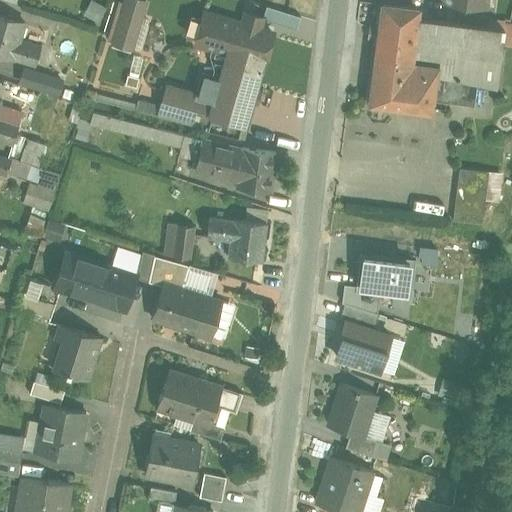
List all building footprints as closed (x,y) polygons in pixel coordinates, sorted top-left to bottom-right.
[(89,0),(82,15),(98,23),(105,8),(89,0)] [(147,2),(139,0),(127,0),(114,43),(133,48),(147,2)] [(505,28),(418,18),(419,9),(384,4),(371,103),(433,111),(435,97),(475,102),(478,85),(498,87),(505,28)] [(300,16),(267,6),(264,17),(296,27),(300,16)] [(25,21),(0,13),(0,54),(14,59),(15,57),(38,64),(43,47),(20,40),(25,21)] [(209,98),(168,86),(163,105),(139,99),(137,110),(244,137),(274,33),(261,29),(264,18),(248,13),(244,24),(206,13),(197,43),(215,48),(213,53),(217,69),(209,98)] [(14,83),(55,96),(60,79),(20,66),(14,83)] [(204,139),(94,111),(91,123),(183,147),(181,155),(199,160),(204,139)] [(20,125),(0,119),(0,137),(15,142),(20,125)] [(243,149),(204,139),(199,160),(196,170),(239,180),(238,187),(272,192),(273,188),(276,167),(278,152),(243,147),(243,149)] [(13,159),(0,154),(0,169),(9,173),(13,159)] [(488,173),(461,169),(454,220),(481,223),(488,173)] [(269,209),(247,206),(246,218),(268,220),(269,209)] [(234,218),(210,214),(207,235),(231,239),(234,218)] [(246,218),(234,216),(234,218),(231,239),(229,254),(263,258),(268,220),(246,218)] [(27,217),(24,230),(38,233),(41,220),(27,217)] [(41,235),(56,241),(62,225),(47,219),(41,235)] [(177,224),(169,223),(168,235),(176,236),(177,224)] [(193,226),(177,224),(176,236),(173,255),(190,257),(193,226)] [(12,245),(0,241),(0,242),(0,267),(4,269),(6,270),(7,268),(13,247),(14,245),(12,245)] [(156,253),(144,250),(137,274),(137,276),(150,281),(156,255),(156,253)] [(113,266),(68,252),(57,285),(62,286),(61,287),(126,308),(137,276),(137,274),(136,274),(135,276),(112,268),(113,266)] [(356,285),(356,290),(380,293),(412,297),(416,258),(360,252),(356,285)] [(191,264),(156,255),(150,281),(164,285),(165,281),(183,287),(191,264)] [(57,285),(31,276),(25,293),(56,303),(61,287),(62,286),(57,285)] [(183,287),(165,281),(164,285),(153,317),(213,336),(224,300),(183,287)] [(345,283),(342,301),(345,302),(377,313),(380,293),(356,290),(356,285),(345,283)] [(56,303),(25,293),(21,307),(52,317),(56,303)] [(339,319),(345,321),(346,320),(374,329),(379,313),(377,313),(345,302),(339,319)] [(343,334),(336,355),(379,369),(390,334),(374,329),(346,320),(345,321),(341,334),(343,334)] [(101,336),(63,323),(58,338),(63,340),(55,366),(68,370),(67,371),(88,378),(96,354),(94,354),(100,337),(101,337),(101,336)] [(224,386),(171,369),(159,405),(196,417),(212,422),(212,421),(218,405),(224,386)] [(64,389),(34,380),(30,392),(61,401),(64,389)] [(376,393),(343,382),(330,425),(350,432),(363,436),(363,435),(376,393)] [(244,392),(224,386),(218,405),(231,410),(238,412),(244,392)] [(87,411),(46,403),(38,450),(79,457),(87,411)] [(231,410),(218,405),(212,421),(226,426),(231,410)] [(212,422),(196,417),(192,428),(222,438),(226,426),(212,421),(212,422)] [(363,436),(350,432),(346,446),(372,455),(377,440),(363,435),(363,436)] [(202,443),(155,435),(148,473),(195,481),(202,443)] [(24,450),(0,446),(0,459),(22,463),(24,450)] [(357,511),(372,469),(333,456),(317,502),(340,510),(347,511),(357,511)] [(22,463),(0,459),(0,471),(20,475),(22,463)] [(227,476),(206,472),(201,495),(223,499),(227,476)] [(71,482),(25,475),(21,498),(26,498),(23,511),(65,511),(66,510),(65,510),(68,485),(71,485),(71,482)] [(178,490),(152,485),(150,499),(174,503),(175,502),(176,502),(178,490)] [(176,502),(175,502),(174,503),(172,511),(214,511),(215,510),(176,502)]
